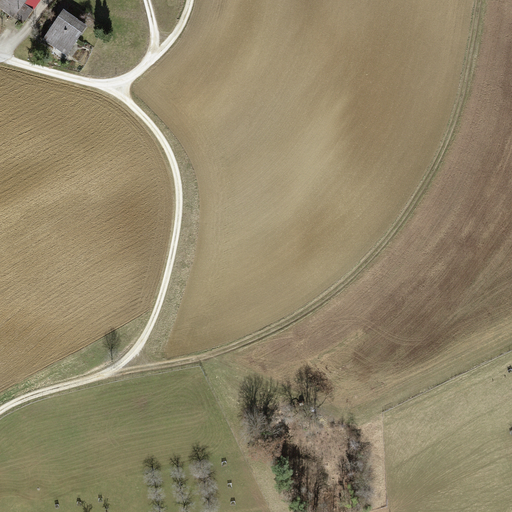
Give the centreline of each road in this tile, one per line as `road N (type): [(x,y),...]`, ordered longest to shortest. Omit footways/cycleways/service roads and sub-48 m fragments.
road 1 (track): [(115,92),(156,124),(175,156),(182,190),(166,291),(143,344),(110,373),(14,400),(0,413)]
road 2 (track): [(0,57),(115,92)]
